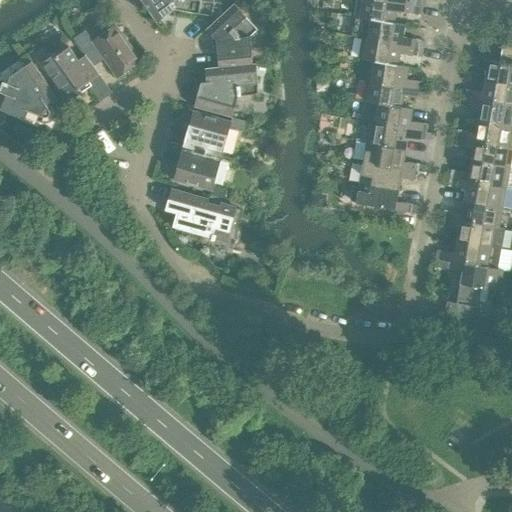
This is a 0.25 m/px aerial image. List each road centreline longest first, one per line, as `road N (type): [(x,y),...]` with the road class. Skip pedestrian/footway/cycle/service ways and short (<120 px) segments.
road 1 (residential): [(166,64),(134,198),(196,282),(400,334)]
road 2 (primary): [(266,511),(0,285)]
road 3 (residential): [(461,0),(400,334)]
road 4 (primary): [(0,382),(152,511)]
road 5 (residential): [(166,64),(64,143)]
